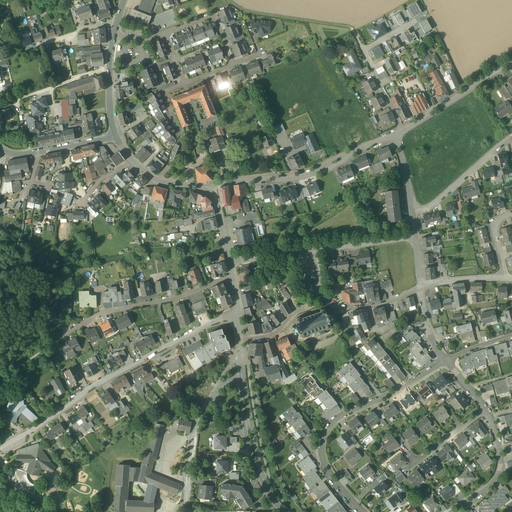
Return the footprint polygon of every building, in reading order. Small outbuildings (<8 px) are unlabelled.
[(99,0),(102,11),(108,9),(111,8),(107,0),(99,0)] [(141,0),(137,12),(149,16),(155,1),(153,0),(141,0)] [(157,0),(160,5),(164,3),(165,4),(168,3),(169,6),(173,5),(174,8),(179,6),(176,0),(157,0)] [(407,10),(412,18),(417,14),(418,15),(422,13),(421,13),(423,12),(419,4),(417,5),(416,3),(406,8),(407,10)] [(99,16),(100,20),(111,16),(108,9),(102,11),(98,12),(99,16)] [(134,20),(137,12),(132,9),(128,18),(134,20)] [(218,13),(221,18),(231,14),(229,9),(218,13)] [(398,12),(398,13),(402,20),(408,17),(405,11),(403,9),(398,12)] [(145,25),(149,16),(137,12),(134,20),(145,25)] [(396,27),(398,25),(401,24),(402,24),(404,23),(402,20),(398,13),(390,17),(396,27)] [(233,19),(231,14),(221,18),(223,24),(228,22),(233,20),(233,19)] [(26,18),(30,29),(34,27),(32,21),(34,20),(33,16),(26,18)] [(378,23),(379,26),(381,25),(384,30),(389,27),(386,22),(385,19),(383,20),(378,23)] [(426,20),(423,22),(419,25),(422,28),(425,35),(429,33),(428,31),(432,30),(426,20)] [(259,36),(260,38),(263,37),(263,35),(266,34),(266,32),(269,32),(271,22),(260,21),(254,23),(256,28),(259,36)] [(204,26),(204,27),(208,38),(214,36),(214,35),(212,31),(210,24),(207,26),(206,25),(204,26)] [(225,29),(227,35),(237,31),(235,26),(235,25),(230,27),(225,29)] [(372,30),(375,28),(373,25),(366,28),(370,36),(372,35),(374,34),(372,30)] [(375,28),(372,30),(374,34),(372,35),(375,40),(386,33),(384,30),(381,25),(379,26),(375,28)] [(44,29),(48,38),(61,33),(59,26),(53,28),(52,26),(44,29)] [(202,40),(208,38),(204,27),(198,29),(202,40)] [(93,31),(94,37),(105,36),(105,28),(97,29),(97,30),(93,31)] [(422,28),(416,31),(420,38),(425,35),(422,28)] [(197,42),(202,40),(198,29),(192,32),(197,42)] [(239,36),(237,31),(227,35),(229,41),(235,38),(240,37),(239,36)] [(413,42),(417,39),(413,32),(410,34),(408,31),(403,34),(407,40),(408,42),(412,40),(413,42)] [(40,32),(35,34),(32,35),(35,43),(43,40),(40,32)] [(191,45),(197,42),(192,32),(187,34),(191,45)] [(185,47),(191,45),(187,34),(184,35),(184,34),(181,36),(185,47)] [(402,43),(407,40),(403,34),(398,37),(399,39),(402,43)] [(106,43),(105,36),(94,37),(94,45),(106,43)] [(180,49),(185,47),(181,36),(175,38),(178,44),(180,49)] [(21,40),(23,47),(32,44),(30,37),(28,37),(24,39),(21,40),(20,40),(21,41),(21,40)] [(397,40),(395,37),(385,43),(387,47),(390,51),(391,53),(401,48),(397,40)] [(155,44),(158,50),(165,48),(162,40),(159,42),(155,43),(155,44)] [(231,46),(234,52),(244,48),(242,43),(242,42),(237,44),(231,46)] [(376,59),(384,55),(383,53),(380,48),(379,46),(371,51),(374,56),(376,59)] [(102,53),(100,54),(99,47),(92,48),(76,50),(76,52),(76,53),(78,53),(78,52),(85,51),(85,56),(90,55),(91,59),(92,67),(104,65),(102,53)] [(168,55),(165,48),(158,50),(160,58),(168,55)] [(219,48),(213,50),(217,61),(223,59),(222,55),(221,51),(220,51),(219,48)] [(246,53),(244,48),(234,52),(236,57),(242,55),(246,53)] [(51,52),(54,61),(64,58),(63,55),(61,50),(51,52)] [(211,63),(217,61),(213,50),(207,52),(209,56),(208,56),(209,60),(210,60),(211,63)] [(344,70),(346,75),(355,71),(355,72),(361,69),(359,66),(352,50),(346,52),(352,64),(351,64),(352,66),(344,70)] [(266,60),(269,67),(279,63),(278,60),(280,59),(279,55),(276,56),(275,53),(267,56),(268,59),(269,60),(266,61),(266,60)] [(202,55),(196,57),(200,68),(206,66),(204,61),(202,55)] [(194,70),(200,68),(196,57),(190,59),(194,70)] [(431,62),(429,57),(421,60),(424,66),(431,62)] [(385,63),(391,74),(400,69),(394,58),(390,60),(385,63)] [(440,65),(436,58),(431,60),(435,68),(440,65)] [(189,73),(194,70),(190,59),(184,61),(187,68),(189,73)] [(260,62),(262,67),(263,69),(269,67),(266,60),(260,62)] [(257,62),(251,64),(255,74),(260,72),(261,72),(259,68),(257,62)] [(251,76),(255,74),(251,64),(246,66),(249,72),(250,76),(251,76)] [(165,69),(167,75),(174,72),(172,66),(168,67),(164,68),(165,69)] [(141,72),(147,89),(159,85),(156,78),(157,78),(156,74),(155,75),(152,68),(141,72)] [(240,68),(235,70),(239,80),(244,78),(243,74),(240,68)] [(234,82),(239,80),(235,70),(230,72),(232,79),(234,82)] [(431,72),(435,80),(440,79),(435,70),(431,72)] [(177,78),(174,72),(167,75),(169,81),(177,78)] [(385,78),(382,72),(379,74),(376,76),(379,81),(385,78)] [(447,76),(444,78),(446,82),(447,81),(451,90),(458,86),(452,74),(447,76)] [(216,77),(219,86),(227,83),(226,78),(225,75),(223,75),(216,77)] [(95,88),(96,92),(104,90),(105,90),(102,76),(93,79),(95,87),(95,88)] [(67,85),(69,100),(77,98),(75,93),(95,87),(93,79),(93,78),(67,85)] [(362,84),(365,89),(374,84),(372,79),(366,82),(362,84)] [(449,96),(446,91),(443,85),(440,79),(435,80),(434,80),(434,81),(438,88),(434,90),(438,96),(436,96),(439,102),(449,96)] [(134,91),(134,90),(132,80),(121,81),(122,85),(115,86),(114,86),(113,86),(116,100),(125,99),(125,96),(130,96),(136,92),(136,91),(134,91)] [(377,90),(374,84),(365,89),(367,94),(368,94),(371,93),(377,90)] [(498,89),(506,102),(511,98),(509,94),(505,88),(504,85),(498,89)] [(186,104),(189,103),(193,101),(195,100),(199,98),(208,95),(204,86),(192,91),(189,92),(185,93),(182,94),(183,94),(171,99),(172,102),(174,108),(182,105),(186,104)] [(79,93),(80,97),(96,92),(95,88),(79,93)] [(497,90),(505,102),(506,102),(498,89),(497,90)] [(149,99),(152,104),(161,98),(162,98),(158,93),(153,96),(148,99),(149,99)] [(416,102),(413,103),(418,114),(426,110),(425,109),(429,108),(424,99),(425,99),(422,94),(414,98),(416,102)] [(210,100),(208,95),(199,98),(207,119),(216,115),(210,100)] [(370,100),(373,105),(382,100),(380,95),(374,98),(370,100)] [(390,99),(394,109),(401,106),(400,103),(401,103),(398,97),(398,95),(390,99)] [(164,103),(161,98),(152,104),(151,104),(154,109),(163,104),(164,103)] [(496,113),(499,118),(505,114),(505,113),(507,112),(508,115),(511,112),(511,108),(510,106),(511,105),(511,98),(506,102),(505,102),(496,108),(498,112),(497,113),(496,113)] [(32,112),(33,116),(40,115),(44,114),(42,108),(47,107),(45,99),(37,101),(37,102),(31,103),(32,112)] [(385,106),(382,100),(373,105),(375,110),(376,111),(379,109),(385,106)] [(138,101),(136,103),(131,106),(134,111),(142,106),(139,101),(138,101)] [(419,114),(418,114),(413,103),(411,104),(411,105),(409,107),(409,109),(414,116),(416,115),(416,116),(419,114)] [(166,109),(163,104),(154,109),(153,110),(156,115),(161,112),(166,109)] [(190,125),(182,105),(174,108),(175,110),(182,128),(186,126),(190,125)] [(403,110),(401,106),(394,109),(398,115),(399,115),(402,121),(409,118),(406,111),(404,112),(403,110)] [(1,116),(2,120),(11,117),(11,116),(11,114),(10,114),(9,112),(10,112),(10,110),(5,111),(0,111),(0,115),(0,117),(1,116)] [(380,121),(383,126),(395,121),(391,112),(379,118),(380,121)] [(119,119),(121,127),(126,125),(130,124),(129,118),(127,119),(126,113),(118,115),(119,119)] [(81,117),(82,124),(89,123),(90,124),(93,123),(91,115),(81,117)] [(28,125),(28,124),(35,123),(33,116),(27,117),(28,125)] [(156,127),(160,131),(168,125),(169,124),(166,120),(160,124),(156,127)] [(42,127),(41,122),(35,123),(36,132),(43,131),(42,127)] [(94,127),(93,123),(90,124),(89,123),(82,124),(82,126),(83,132),(90,131),(89,130),(94,129),(94,127)] [(270,128),(273,136),(285,131),(282,123),(270,128)] [(138,124),(136,126),(131,129),(127,132),(131,138),(131,137),(133,140),(141,134),(142,135),(139,130),(141,128),(138,124)] [(171,129),(168,125),(160,131),(159,132),(162,136),(163,136),(172,129),(171,129)] [(215,128),(218,137),(221,136),(221,137),(224,136),(220,126),(215,128)] [(101,135),(99,128),(97,128),(94,129),(89,130),(90,131),(91,138),(101,135)] [(172,128),(171,129),(172,129),(163,136),(166,140),(172,136),(176,133),(172,128)] [(191,159),(192,160),(196,158),(190,134),(187,128),(183,130),(183,131),(185,136),(186,138),(191,159)] [(63,132),(65,142),(75,140),(75,139),(73,130),(66,131),(63,132)] [(142,135),(145,139),(146,140),(152,135),(149,130),(148,131),(142,135)] [(38,147),(52,144),(50,134),(48,135),(48,132),(44,133),(44,135),(37,136),(38,147)] [(54,134),(55,144),(65,142),(63,132),(61,132),(55,133),(54,134)] [(350,134),(353,145),(366,142),(364,133),(355,135),(354,133),(350,134)] [(294,149),(307,143),(304,138),(305,137),(303,134),(290,140),(294,149)] [(312,134),(305,137),(304,138),(307,143),(311,154),(319,150),(312,134)] [(263,143),(265,148),(273,145),(269,135),(259,139),(261,144),(263,143)] [(212,145),(214,152),(225,149),(221,137),(221,136),(218,137),(210,140),(212,145)] [(149,144),(146,140),(145,139),(139,143),(142,146),(143,147),(144,148),(149,144)] [(81,148),(72,150),(72,151),(72,152),(73,156),(74,160),(82,159),(83,157),(85,156),(95,154),(94,146),(81,148)] [(101,160),(102,162),(110,156),(103,147),(98,148),(100,160),(101,160)] [(134,157),(142,164),(150,154),(144,148),(143,147),(142,149),(134,157)] [(377,156),(379,161),(391,156),(388,148),(382,150),(381,150),(376,152),(377,156)] [(119,152),(112,157),(110,159),(112,161),(116,167),(125,160),(119,152)] [(504,163),(506,168),(510,167),(506,152),(497,155),(500,164),(504,163)] [(54,163),(58,162),(61,162),(62,162),(61,153),(52,154),(54,163)] [(43,156),(45,165),(49,164),(54,163),(52,154),(43,156)] [(158,154),(155,157),(146,168),(153,174),(156,175),(164,165),(168,159),(162,155),(161,154),(160,156),(158,154)] [(287,159),(293,171),(304,166),(298,154),(287,159)] [(103,168),(112,161),(110,159),(112,157),(110,156),(102,162),(101,160),(100,160),(94,165),(95,166),(98,171),(103,168)] [(355,160),(358,169),(364,167),(364,166),(368,165),(365,157),(359,159),(355,160)] [(16,170),(20,170),(28,168),(27,163),(31,162),(32,158),(17,160),(14,161),(16,170)] [(375,171),(376,174),(384,170),(380,163),(373,166),(375,171)] [(84,168),(88,182),(97,179),(97,178),(96,178),(93,167),(93,165),(88,167),(84,168)] [(93,167),(96,178),(101,175),(98,171),(95,166),(93,167)] [(35,176),(41,177),(43,169),(37,167),(35,176)] [(195,169),(197,183),(203,182),(211,181),(212,181),(210,167),(195,169)] [(349,167),(343,169),(347,179),(353,176),(351,172),(349,167)] [(502,170),(503,175),(511,172),(511,169),(511,167),(510,167),(506,168),(502,170)] [(101,175),(102,176),(107,173),(103,168),(98,171),(101,175)] [(342,181),(347,179),(343,169),(337,172),(340,177),(342,181)] [(483,170),(485,178),(494,176),(493,169),(487,170),(487,169),(483,170)] [(4,172),(6,183),(7,194),(9,193),(12,193),(13,192),(12,189),(12,187),(12,184),(11,181),(16,180),(14,171),(10,172),(10,171),(4,172)] [(117,183),(122,188),(133,177),(131,175),(132,174),(131,173),(130,174),(128,172),(126,173),(124,175),(123,176),(120,173),(119,175),(118,174),(114,178),(117,182),(117,183)] [(135,183),(141,188),(147,181),(142,175),(135,183)] [(470,194),(470,197),(480,194),(477,186),(476,181),(471,182),(473,187),(462,190),(463,196),(470,194)] [(102,188),(108,195),(110,193),(114,190),(109,184),(108,182),(102,188)] [(310,184),(306,186),(306,187),(310,196),(320,192),(316,182),(311,184),(312,184),(310,185),(310,184)] [(237,195),(238,196),(239,196),(245,195),(243,184),(235,186),(233,186),(235,196),(237,195)] [(221,207),(231,206),(232,206),(230,197),(229,189),(229,186),(219,188),(221,207)] [(143,195),(151,196),(153,188),(150,188),(145,187),(143,195)] [(160,201),(164,202),(167,190),(154,187),(152,196),(151,199),(160,201)] [(294,187),(287,189),(291,200),(297,198),(297,197),(295,190),(294,187)] [(306,187),(301,189),(303,195),(304,198),(310,196),(306,187)] [(263,197),(263,200),(270,198),(269,198),(273,197),(274,197),(273,194),(272,189),(261,191),(263,197)] [(283,202),(291,200),(287,189),(280,192),(281,196),(283,202)] [(28,202),(35,203),(37,192),(30,190),(28,202)] [(175,203),(180,204),(180,198),(185,199),(186,192),(170,190),(169,198),(169,202),(175,203)] [(385,192),(388,223),(400,222),(397,191),(385,192)] [(42,193),(37,192),(35,203),(41,204),(42,200),(43,196),(42,196),(42,193)] [(69,194),(67,193),(65,192),(63,196),(62,199),(60,204),(68,207),(71,200),(67,198),(69,194)] [(53,202),(52,206),(57,208),(61,199),(62,199),(63,196),(57,193),(53,202)] [(189,201),(197,203),(198,195),(190,193),(189,201)] [(132,202),(136,205),(140,196),(137,194),(132,202)] [(90,203),(92,206),(95,209),(99,205),(102,208),(107,204),(99,195),(96,198),(93,200),(92,198),(89,202),(90,203)] [(201,210),(202,212),(203,212),(213,210),(211,202),(205,197),(198,195),(197,203),(196,205),(201,210)] [(235,196),(230,197),(232,206),(231,206),(232,210),(233,210),(234,210),(241,208),(240,205),(239,203),(238,199),(238,196),(237,195),(235,196)] [(497,209),(497,210),(504,208),(503,205),(501,197),(499,198),(492,200),(493,205),(492,205),(493,210),(497,209)] [(241,208),(243,214),(250,212),(247,201),(239,203),(240,205),(241,208)] [(445,205),(447,211),(452,210),(452,212),(452,211),(457,210),(455,202),(445,205)] [(59,209),(57,208),(52,206),(48,205),(46,215),(56,217),(57,212),(59,209)] [(97,211),(95,209),(92,206),(88,210),(92,215),(97,211)] [(438,213),(431,215),(432,222),(437,221),(437,222),(440,221),(440,219),(438,213)] [(428,223),(432,222),(431,215),(423,217),(424,223),(425,225),(428,224),(428,223)] [(182,220),(184,227),(192,225),(191,222),(190,221),(190,218),(189,218),(182,220)] [(203,221),(205,231),(218,229),(215,218),(210,219),(203,221)] [(501,229),(504,243),(511,240),(511,238),(509,227),(501,229)] [(235,231),(238,245),(250,243),(247,228),(235,231)] [(477,231),(480,245),(483,244),(488,243),(485,229),(477,231)] [(430,247),(430,243),(429,238),(421,239),(422,248),(430,247)] [(364,264),(365,265),(367,263),(370,263),(369,260),(371,259),(370,255),(369,256),(368,252),(359,253),(360,257),(358,257),(359,262),(360,261),(361,264),(364,264)] [(423,255),(424,265),(432,264),(432,258),(437,257),(437,256),(437,253),(431,254),(423,255)] [(483,256),(486,267),(494,265),(492,254),(491,254),(485,255),(483,256)] [(346,258),(337,260),(339,272),(348,271),(348,269),(347,267),(348,267),(348,263),(347,263),(346,258)] [(330,274),(339,272),(337,260),(328,261),(329,265),(328,265),(328,269),(329,269),(330,271),(330,274)] [(227,272),(225,262),(220,264),(217,264),(219,274),(227,272)] [(217,275),(219,274),(217,264),(216,264),(211,266),(213,278),(218,277),(217,275)] [(425,269),(426,280),(431,280),(435,279),(434,268),(425,269)] [(189,275),(189,276),(191,281),(192,284),(202,281),(198,269),(195,271),(195,270),(193,270),(192,270),(191,271),(192,272),(191,272),(191,274),(191,275),(189,275)] [(174,288),(174,289),(182,287),(180,280),(173,282),(174,288)] [(123,283),(125,291),(133,289),(133,290),(134,290),(132,281),(128,282),(127,282),(123,283)] [(156,289),(157,293),(162,292),(166,292),(165,288),(165,284),(164,281),(156,282),(157,289),(156,289)] [(383,286),(384,290),(392,288),(390,281),(383,283),(382,283),(383,286)] [(140,289),(142,297),(150,295),(150,294),(148,285),(148,282),(143,283),(144,288),(140,289)] [(216,299),(219,298),(227,294),(223,283),(211,288),(215,299),(216,299)] [(471,283),(471,292),(473,292),(473,290),(482,290),(482,283),(471,283)] [(366,296),(368,304),(379,301),(379,297),(379,295),(378,293),(377,284),(372,284),(371,285),(373,294),(366,295),(366,296)] [(364,296),(366,296),(366,295),(373,294),(371,285),(369,285),(363,286),(363,287),(364,296)] [(362,295),(363,296),(364,296),(363,287),(354,289),(354,295),(361,294),(361,295),(362,295)] [(497,288),(498,298),(503,298),(503,296),(507,296),(506,288),(497,288)] [(135,299),(133,290),(133,289),(125,291),(124,291),(125,295),(126,301),(135,299)] [(280,292),(287,300),(291,297),(284,289),(280,292)] [(360,301),(359,301),(355,302),(354,297),(354,295),(354,289),(353,289),(341,291),(343,303),(343,305),(351,304),(351,303),(351,305),(352,306),(357,305),(360,305),(360,301)] [(103,293),(104,303),(104,301),(109,301),(109,302),(110,302),(110,300),(113,300),(113,302),(113,303),(118,302),(117,292),(117,291),(110,292),(109,292),(103,293)] [(253,305),(251,300),(249,293),(246,294),(240,295),(243,308),(253,305)] [(229,294),(227,294),(219,298),(222,304),(223,308),(232,304),(229,294)] [(460,295),(459,295),(453,296),(454,302),(452,303),(453,308),(462,307),(460,295)] [(91,306),(91,308),(96,308),(96,296),(87,296),(80,297),(80,305),(87,305),(87,306),(91,306)] [(404,299),(407,308),(415,306),(412,297),(404,299)] [(432,310),(433,310),(441,308),(440,306),(438,299),(435,300),(429,302),(432,310)] [(192,306),(194,311),(205,307),(208,306),(205,300),(192,306)] [(265,300),(260,303),(257,305),(256,305),(257,308),(262,318),(266,317),(262,310),(267,307),(268,309),(272,307),(271,306),(266,301),(265,300)] [(441,301),(444,309),(453,308),(452,303),(445,304),(444,300),(441,301)] [(291,313),(288,307),(286,305),(285,302),(278,307),(285,317),(291,313)] [(178,317),(179,316),(186,314),(183,304),(175,306),(178,317)] [(196,317),(207,312),(205,307),(194,311),(196,317)] [(373,310),(377,326),(382,325),(382,323),(387,321),(387,320),(384,307),(373,310)] [(250,316),(252,316),(249,308),(243,309),(245,318),(250,316)] [(303,339),(304,339),(304,338),(305,338),(306,338),(307,338),(306,337),(306,336),(307,337),(311,335),(311,334),(314,333),(314,334),(318,333),(319,336),(320,336),(323,335),(326,334),(327,334),(327,333),(326,330),(326,329),(327,330),(327,331),(328,330),(329,329),(330,330),(331,329),(330,329),(331,327),(332,327),(332,326),(331,326),(330,325),(331,324),(330,324),(330,323),(331,324),(332,323),(331,322),(332,320),(333,320),(333,319),(332,319),(331,317),(332,316),(332,315),(331,316),(328,315),(328,313),(328,315),(327,315),(327,314),(327,313),(326,313),(326,311),(326,310),(325,311),(323,310),(324,309),(323,309),(323,310),(321,311),(320,310),(321,311),(320,312),(320,311),(319,312),(319,313),(316,314),(316,313),(315,313),(315,314),(312,315),(312,314),(311,314),(312,315),(309,316),(308,315),(308,316),(305,317),(305,316),(304,317),(304,318),(302,319),(301,318),(300,318),(301,319),(299,318),(300,317),(299,317),(299,318),(297,319),(297,318),(296,319),(297,319),(296,321),(295,321),(295,322),(296,322),(296,323),(296,324),(296,325),(297,326),(293,327),(293,326),(292,327),(292,328),(291,328),(291,329),(292,329),(294,334),(293,334),(294,335),(295,335),(296,336),(296,335),(296,334),(299,333),(299,334),(299,335),(300,335),(301,336),(300,337),(301,338),(301,337),(303,338),(303,339)] [(354,319),(355,325),(358,325),(361,324),(361,323),(368,321),(366,314),(365,310),(352,312),(354,319)] [(269,317),(276,327),(283,321),(282,319),(277,311),(269,317)] [(480,314),(483,324),(483,322),(490,321),(490,322),(497,320),(494,311),(480,314)] [(187,314),(186,314),(179,316),(182,327),(190,325),(187,314)] [(127,315),(125,316),(123,317),(121,318),(126,327),(132,324),(131,323),(128,317),(127,315)] [(121,318),(118,319),(116,320),(115,321),(117,326),(120,330),(126,327),(121,318)] [(107,320),(99,325),(106,338),(114,333),(107,320)] [(263,333),(264,334),(270,332),(276,328),(271,321),(267,322),(265,323),(261,324),(262,328),(263,333)] [(362,327),(364,331),(371,328),(368,321),(361,323),(361,324),(362,325),(362,327)] [(173,322),(168,323),(165,324),(168,335),(177,333),(173,322)] [(247,325),(250,336),(260,334),(258,322),(253,323),(250,324),(247,325)] [(456,327),(458,334),(459,333),(472,330),(470,323),(456,327)] [(356,337),(358,341),(360,340),(364,337),(359,328),(353,331),(356,336),(355,336),(356,337)] [(85,331),(91,343),(99,339),(94,329),(91,330),(88,329),(85,331)] [(216,345),(218,351),(230,348),(228,341),(227,342),(225,335),(224,336),(222,329),(210,333),(212,339),(213,339),(215,346),(216,345)] [(396,333),(396,330),(390,331),(380,337),(384,343),(396,333)] [(414,340),(418,337),(414,333),(412,330),(408,333),(407,332),(403,335),(407,339),(408,338),(411,342),(414,340)] [(466,340),(467,343),(475,341),(472,330),(459,333),(461,341),(462,341),(461,340),(466,338),(466,340)] [(156,340),(154,337),(153,338),(152,336),(151,335),(143,340),(148,348),(156,343),(154,341),(156,340)] [(407,339),(403,335),(402,336),(406,342),(408,340),(412,346),(413,345),(416,342),(414,340),(411,342),(408,338),(407,339)] [(287,337),(281,340),(275,342),(279,351),(282,350),(286,361),(290,360),(290,359),(294,358),(294,356),(298,354),(292,345),(291,346),(287,337)] [(69,343),(70,345),(74,352),(81,348),(76,339),(69,343)] [(367,351),(369,350),(376,344),(372,339),(363,346),(367,351)] [(140,352),(148,348),(143,340),(135,344),(137,347),(135,347),(137,350),(138,349),(140,352)] [(184,355),(185,357),(203,346),(199,341),(181,351),(184,355)] [(265,347),(269,359),(274,357),(277,356),(276,356),(271,341),(265,343),(265,347)] [(369,350),(374,355),(382,348),(377,343),(376,344),(369,350)] [(495,351),(496,354),(500,353),(500,350),(503,350),(503,352),(508,351),(507,348),(505,343),(496,345),(498,350),(495,351)] [(258,356),(262,357),(262,353),(262,344),(249,344),(248,356),(249,356),(258,356)] [(416,347),(415,347),(410,351),(416,359),(420,355),(419,353),(423,349),(420,347),(418,344),(415,346),(416,347)] [(75,354),(74,352),(70,345),(63,348),(66,354),(68,358),(75,354)] [(374,355),(378,360),(386,354),(382,348),(374,355)] [(488,363),(497,360),(496,355),(493,356),(491,350),(488,351),(488,350),(485,351),(487,359),(488,363)] [(474,362),(475,367),(486,364),(484,360),(482,351),(473,353),(473,356),(474,356),(475,362),(474,362)] [(509,356),(508,351),(503,352),(500,353),(496,354),(496,355),(497,360),(509,356)] [(378,360),(382,366),(391,359),(386,354),(378,360)] [(429,360),(430,359),(426,354),(423,356),(422,354),(420,355),(416,359),(414,360),(417,364),(418,363),(421,367),(422,366),(429,360)] [(113,357),(113,358),(108,361),(112,369),(117,366),(123,363),(121,358),(119,355),(117,357),(116,356),(113,357)] [(464,365),(465,370),(466,370),(474,368),(471,357),(470,355),(463,358),(463,359),(459,360),(461,366),(464,365)] [(282,379),(283,380),(289,376),(284,365),(281,360),(279,361),(277,356),(274,357),(277,367),(282,378),(282,379)] [(167,367),(171,374),(171,373),(171,372),(178,369),(178,370),(183,367),(181,363),(181,362),(180,363),(178,358),(172,361),(166,364),(165,363),(162,365),(164,369),(167,367)] [(382,366),(387,371),(395,364),(391,359),(382,366)] [(339,371),(343,377),(354,368),(350,362),(339,371)] [(83,369),(88,378),(98,374),(93,364),(83,369)] [(400,370),(395,364),(387,371),(391,376),(395,374),(399,370),(400,370)] [(137,369),(141,376),(144,375),(145,377),(148,375),(147,373),(143,365),(137,369)] [(68,379),(68,380),(78,375),(74,367),(64,372),(65,373),(66,372),(69,378),(68,379)] [(268,382),(282,378),(277,367),(268,370),(266,369),(265,367),(265,368),(263,368),(264,370),(266,376),(268,382)] [(343,377),(349,384),(359,377),(357,375),(359,374),(354,368),(343,377)] [(130,372),(134,380),(141,376),(137,369),(130,372)] [(254,373),(255,378),(266,376),(264,370),(260,371),(254,373)] [(151,373),(148,375),(145,377),(144,375),(141,376),(144,383),(145,384),(154,379),(151,373)] [(294,374),(289,376),(283,380),(285,384),(297,378),(294,374)] [(81,380),(78,375),(68,380),(71,384),(71,385),(75,383),(81,380)] [(125,375),(118,379),(122,387),(126,385),(127,388),(131,386),(129,383),(125,375)] [(446,380),(441,375),(432,382),(437,389),(441,394),(450,386),(449,385),(446,380)] [(144,383),(141,376),(134,380),(136,384),(137,384),(139,388),(143,386),(145,385),(145,384),(144,383)] [(300,384),(304,388),(314,380),(311,376),(307,379),(306,378),(303,380),(304,381),(300,384)] [(365,384),(359,377),(349,384),(355,392),(360,388),(361,388),(365,384)] [(57,392),(58,396),(64,392),(62,388),(63,388),(60,382),(59,383),(57,379),(51,382),(52,383),(48,385),(53,394),(57,392)] [(118,389),(122,387),(118,379),(111,383),(115,391),(116,394),(120,392),(118,389)] [(509,392),(508,387),(506,379),(493,383),(496,395),(509,392)] [(308,394),(309,394),(318,386),(315,383),(316,382),(314,380),(304,388),(303,388),(308,394)] [(422,399),(424,401),(433,394),(429,389),(426,384),(422,386),(423,387),(419,389),(416,391),(422,399)] [(17,388),(20,393),(25,390),(22,385),(17,388)] [(314,399),(317,397),(324,392),(321,388),(320,389),(318,386),(309,394),(311,397),(312,396),(314,399)] [(105,404),(109,402),(111,405),(115,402),(107,390),(99,396),(105,404)] [(321,403),(322,402),(330,396),(326,390),(324,392),(317,397),(321,403)] [(416,399),(418,401),(422,399),(416,391),(412,394),(416,399)] [(46,397),(49,402),(54,399),(51,394),(46,397)] [(414,402),(413,401),(409,395),(400,401),(406,409),(414,402)] [(446,400),(448,404),(449,403),(449,402),(455,398),(453,395),(446,400)] [(460,407),(462,410),(467,406),(464,401),(465,400),(461,395),(458,397),(456,399),(455,398),(449,402),(449,403),(452,406),(454,406),(457,404),(460,407)] [(331,396),(330,396),(322,402),(327,408),(335,402),(331,396)] [(11,421),(16,423),(17,418),(22,412),(26,408),(26,405),(24,405),(23,400),(15,398),(9,401),(7,407),(7,409),(7,410),(11,411),(13,411),(11,421)] [(121,405),(123,408),(127,406),(126,405),(122,399),(118,402),(121,405)] [(111,405),(108,407),(111,412),(115,409),(118,407),(115,402),(111,405)] [(335,402),(327,408),(329,410),(330,410),(331,409),(335,405),(336,405),(337,404),(335,402)] [(386,415),(389,419),(398,412),(394,407),(392,404),(382,411),(385,415),(386,415)] [(115,409),(119,415),(122,413),(125,411),(123,408),(121,405),(118,407),(115,409)] [(334,414),(339,410),(335,405),(331,409),(334,414)] [(432,414),(439,423),(443,419),(444,420),(449,416),(447,413),(445,414),(444,413),(446,412),(446,411),(443,406),(432,414)] [(84,407),(76,412),(81,419),(85,416),(89,414),(84,407)] [(286,417),(288,419),(296,413),(295,413),(295,410),(292,407),(282,414),(284,418),(286,417)] [(22,412),(33,422),(38,418),(26,408),(22,412)] [(76,422),(81,419),(76,412),(68,418),(73,425),(76,422)] [(378,426),(376,423),(379,420),(373,412),(364,418),(371,427),(372,426),(374,429),(378,426)] [(291,426),(292,426),(301,419),(302,418),(299,414),(298,415),(296,413),(288,419),(286,420),(291,426)] [(351,428),(354,432),(362,426),(355,418),(348,424),(351,428)] [(416,425),(421,432),(424,430),(425,430),(426,430),(427,430),(427,429),(430,426),(428,423),(428,422),(429,422),(426,418),(424,420),(423,419),(421,421),(422,421),(416,425)] [(295,429),(297,431),(306,424),(301,419),(292,426),(294,428),(294,429),(295,429)] [(185,433),(189,434),(191,423),(179,420),(177,429),(186,431),(185,433)] [(90,421),(85,425),(88,430),(91,428),(94,426),(90,421)] [(479,434),(481,437),(487,433),(478,422),(468,430),(470,431),(474,437),(477,435),(477,436),(479,434)] [(60,423),(52,429),(58,436),(65,431),(60,423)] [(156,424),(153,434),(160,435),(161,436),(164,425),(156,424)] [(310,430),(306,424),(297,431),(296,432),(300,437),(301,438),(310,430)] [(82,434),(88,430),(85,425),(79,429),(82,434)] [(348,431),(352,436),(352,437),(356,434),(354,432),(351,428),(348,431)] [(50,441),(55,438),(58,436),(52,429),(45,434),(50,441)] [(403,435),(410,445),(418,438),(411,429),(407,432),(408,432),(406,433),(403,435)] [(344,449),(352,443),(349,439),(345,433),(337,439),(341,445),(343,444),(346,448),(344,449)] [(473,441),(471,439),(467,433),(465,435),(467,438),(466,439),(468,442),(469,441),(470,443),(473,441)] [(41,436),(47,443),(50,441),(45,434),(41,436)] [(155,454),(160,435),(153,434),(149,452),(155,454)] [(454,441),(461,450),(466,446),(465,444),(468,442),(466,439),(467,438),(465,435),(464,434),(454,441)] [(55,438),(62,448),(65,446),(61,441),(58,436),(55,438)] [(225,444),(226,444),(226,439),(225,439),(225,436),(215,436),(215,438),(215,441),(215,448),(215,449),(222,449),(222,448),(225,448),(225,444)] [(357,443),(352,437),(352,436),(349,439),(352,443),(354,446),(357,443)] [(381,444),(387,453),(391,450),(392,450),(399,445),(396,441),(392,436),(381,444)] [(21,454),(22,455),(33,455),(37,452),(36,449),(39,447),(38,444),(35,445),(35,446),(33,447),(33,445),(18,450),(20,454),(21,454)] [(449,461),(450,461),(451,461),(456,457),(452,452),(448,446),(447,446),(436,454),(442,461),(448,456),(450,460),(449,461)] [(49,461),(39,447),(36,449),(37,452),(33,455),(22,455),(17,455),(17,463),(30,463),(30,466),(28,466),(26,472),(37,476),(40,469),(38,469),(40,466),(51,473),(55,467),(48,463),(49,461)] [(351,465),(361,457),(355,449),(345,457),(346,456),(352,464),(351,465)] [(145,451),(141,468),(138,482),(148,484),(148,482),(151,473),(154,458),(155,454),(149,452),(145,451)] [(389,463),(395,471),(406,462),(400,454),(389,463)] [(477,461),(484,469),(492,463),(486,455),(482,458),(481,458),(477,461)] [(303,469),(307,474),(309,472),(315,468),(316,467),(308,456),(304,459),(297,465),(301,471),(303,469)] [(422,468),(426,474),(433,468),(436,472),(440,469),(432,458),(421,467),(422,468)] [(227,461),(217,461),(217,473),(227,473),(227,461)] [(128,481),(138,482),(141,468),(129,467),(129,465),(118,465),(116,495),(124,495),(124,501),(127,501),(128,481)] [(365,480),(369,476),(374,473),(367,465),(359,472),(365,480)] [(420,470),(426,479),(429,477),(426,474),(422,468),(420,470)] [(341,474),(345,478),(350,475),(346,470),(341,474)] [(408,477),(415,486),(420,482),(419,481),(422,478),(416,470),(408,477)] [(457,478),(463,486),(474,478),(470,473),(467,470),(457,478)] [(312,475),(309,472),(307,474),(302,478),(306,484),(308,483),(311,487),(315,485),(321,480),(317,475),(316,476),(314,473),(312,475)] [(148,482),(157,486),(161,477),(151,473),(148,482)] [(397,482),(398,484),(405,479),(402,474),(395,479),(397,482)] [(353,479),(350,475),(345,478),(349,483),(353,479)] [(180,485),(161,477),(157,486),(157,487),(176,495),(180,485)] [(148,484),(143,502),(131,501),(127,501),(124,501),(124,495),(116,495),(115,495),(115,510),(113,510),(112,511),(121,511),(122,511),(137,511),(153,511),(154,502),(153,502),(157,487),(157,486),(148,482),(148,484)] [(318,499),(319,498),(329,491),(323,482),(317,487),(312,491),(318,499)] [(378,492),(380,495),(387,489),(385,487),(386,486),(383,482),(374,489),(377,493),(378,492)] [(241,506),(242,508),(245,506),(246,508),(250,506),(249,505),(253,503),(251,500),(251,499),(247,493),(242,486),(234,485),(227,484),(223,484),(223,488),(222,487),(221,491),(223,492),(223,495),(225,496),(225,497),(232,498),(232,497),(235,497),(237,500),(236,500),(240,506),(241,506)] [(198,498),(210,499),(211,494),(211,495),(212,490),(211,490),(212,487),(209,486),(200,485),(200,489),(199,489),(199,493),(198,498)] [(454,493),(452,490),(450,488),(448,486),(439,493),(445,500),(454,493)] [(452,490),(454,493),(455,495),(460,491),(456,487),(452,490)] [(500,507),(504,504),(508,501),(507,500),(504,495),(500,490),(487,500),(492,508),(498,504),(500,507)] [(327,510),(328,509),(336,502),(334,499),(335,498),(334,498),(329,491),(319,498),(324,504),(323,505),(327,510)] [(400,503),(402,502),(401,500),(395,493),(387,500),(393,508),(400,503)] [(423,504),(430,511),(439,505),(432,496),(423,504)] [(343,508),(335,498),(334,499),(336,502),(337,502),(343,509),(343,508)] [(492,511),(494,510),(492,508),(487,500),(486,499),(483,501),(484,503),(483,504),(472,511),(484,511),(487,510),(488,511),(492,511)] [(337,502),(336,502),(328,509),(329,511),(343,511),(342,510),(344,509),(343,508),(343,509),(337,502)]
